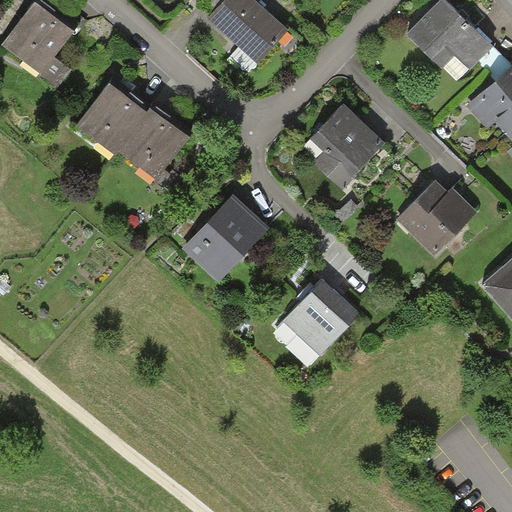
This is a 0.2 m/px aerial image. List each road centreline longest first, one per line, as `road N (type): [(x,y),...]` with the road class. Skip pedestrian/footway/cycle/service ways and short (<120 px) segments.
road 1 (residential): [(378,0),(272,114),(251,118),(210,98),(104,0)]
road 2 (track): [(197,511),(0,348)]
